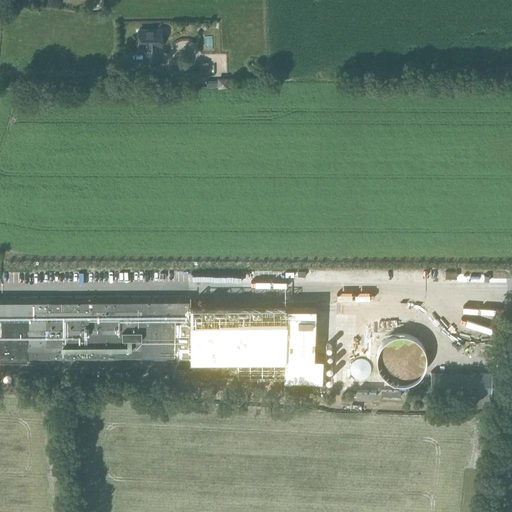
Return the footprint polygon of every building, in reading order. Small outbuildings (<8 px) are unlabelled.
[(159,29),(139,29),(139,46),(146,46),(146,50),(145,50),(145,60),(158,60),(158,46),(161,46),(161,34),(159,34),(159,29)] [(200,63),(200,69),(172,70),(172,81),(191,81),(191,79),(202,79),(202,76),(208,76),(208,63),(200,63)] [(190,295),(0,295),(0,358),(190,358),(190,295)] [(287,326),(285,354),(295,355),(295,344),(315,345),(316,328),(287,326)] [(365,359),(364,359),(363,359),(361,359),(360,359),(359,359),(358,359),(356,359),(355,360),(354,361),(353,362),(352,363),(352,364),(351,365),(351,366),(350,367),(350,369),(350,370),(350,371),(351,372),(351,374),(352,375),(353,376),(354,377),(355,377),(356,378),(357,379),(358,379),(359,379),(361,379),(362,379),(363,379),(364,379),(366,378),(367,377),(368,376),(369,376),(369,374),(370,373),(370,372),(371,371),(371,370),(371,368),(371,367),(370,366),(370,365),(369,363),(369,362),(368,361),(367,361),(366,360),(365,359)] [(265,375),(265,387),(276,388),(277,362),(269,361),(269,376),(265,375)] [(482,373),(481,394),(491,394),(492,373),(482,373)]
